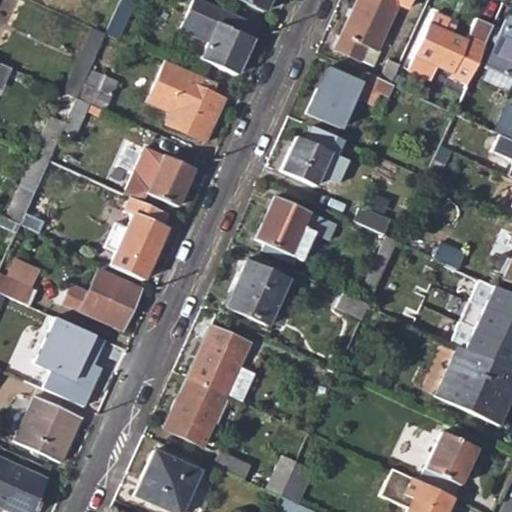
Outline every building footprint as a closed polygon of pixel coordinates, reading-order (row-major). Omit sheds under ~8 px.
[(107,0),(94,30),(104,34),(120,0),(107,0)] [(120,0),(104,34),(117,40),(135,0),(120,0)] [(256,26),(197,0),(190,0),(178,30),(206,42),(198,60),(228,73),(233,61),(239,64),(256,26)] [(235,0),(263,12),(268,0),(235,0)] [(355,0),(333,49),(371,67),(378,52),(374,50),(396,2),(391,0),(355,0)] [(433,13),(412,57),(418,59),(412,72),(431,81),(437,68),(449,74),(448,77),(465,84),(492,25),(476,18),(465,41),(450,34),(443,31),(446,23),(448,20),(433,13)] [(510,80),(511,81),(511,24),(505,21),(483,68),(485,69),(510,80)] [(446,23),(443,31),(450,34),(453,27),(446,23)] [(62,92),(76,98),(89,70),(104,34),(94,30),(91,29),(62,92)] [(223,98),(210,92),(214,84),(163,61),(146,102),(169,112),(163,126),(204,144),(223,98)] [(228,73),(233,76),(239,64),(233,61),(228,73)] [(378,80),(388,85),(392,76),(397,66),(386,62),(378,80)] [(0,91),(11,69),(0,64),(0,91)] [(316,89),(320,90),(330,70),(325,68),(316,89)] [(510,80),(485,69),(479,81),(504,92),(510,80)] [(88,104),(104,111),(116,81),(89,70),(76,98),(88,104)] [(304,114),(338,130),(352,98),(371,106),(377,94),(386,97),(390,86),(388,85),(378,80),(363,74),(359,84),(330,70),(320,90),(316,89),(304,114)] [(408,83),(392,76),(388,85),(390,86),(404,92),(408,83)] [(371,106),(381,110),(386,97),(377,94),(371,106)] [(61,130),(74,136),(88,104),(76,98),(64,123),(61,130)] [(492,133),(510,141),(511,137),(511,107),(505,104),(492,133)] [(32,155),(46,162),(61,130),(64,123),(48,116),(32,155)] [(357,146),(365,149),(370,136),(363,134),(357,146)] [(278,171),(313,187),(328,153),(294,137),(278,171)] [(430,161),(442,167),(449,152),(437,146),(430,161)] [(331,151),(316,184),(328,189),(343,156),(331,151)] [(3,219),(17,226),(23,213),(46,162),(32,155),(3,219)] [(174,209),(191,171),(161,157),(151,181),(133,173),(122,196),(126,198),(140,205),(144,195),(174,209)] [(477,203),(498,212),(505,197),(484,188),(477,203)] [(252,241),(262,245),(259,252),(289,264),(292,258),(300,261),(313,231),(301,226),(307,211),(271,196),(252,241)] [(112,252),(146,268),(165,228),(160,226),(165,216),(140,205),(126,198),(120,211),(129,216),(124,228),(114,223),(103,248),(112,252)] [(387,222),(357,209),(351,223),(381,236),(387,222)] [(17,226),(37,235),(44,222),(23,213),(17,226)] [(0,227),(14,233),(17,226),(3,219),(0,218),(0,227)] [(355,299),(365,304),(371,293),(393,244),(394,241),(384,237),(355,299)] [(106,266),(140,282),(146,268),(112,252),(106,266)] [(511,252),(500,280),(511,284),(511,252)] [(222,307),(265,326),(285,280),(243,261),(222,307)] [(60,305),(119,332),(139,289),(96,269),(86,292),(69,284),(60,305)] [(0,294),(4,296),(27,307),(35,290),(0,273),(0,294)] [(469,302),(511,321),(511,295),(479,280),(469,302)] [(333,308),(359,320),(365,304),(355,299),(354,299),(340,292),(333,308)] [(511,321),(469,302),(459,323),(511,346),(511,321)] [(511,346),(459,323),(450,343),(455,346),(510,371),(511,371),(507,368),(509,363),(511,363),(511,346)] [(185,377),(224,395),(241,404),(254,374),(238,367),(248,344),(208,326),(185,377)] [(47,381),(87,400),(108,354),(68,336),(47,381)] [(432,397),(495,426),(504,408),(494,404),(510,371),(455,346),(432,397)] [(494,404),(504,408),(511,389),(511,371),(510,371),(494,404)] [(161,429),(201,447),(224,395),(185,377),(161,429)] [(13,442),(59,462),(79,418),(33,397),(13,442)] [(417,483),(449,499),(472,449),(438,433),(417,483)] [(131,497),(166,511),(178,511),(197,472),(152,451),(131,497)] [(210,466),(242,481),(248,467),(217,452),(210,466)] [(262,490),(278,497),(294,462),(279,455),(262,490)] [(0,511),(1,511),(2,511),(6,503),(28,511),(29,511),(45,479),(0,458),(0,511)] [(278,497),(295,505),(311,469),(294,462),(278,497)] [(403,511),(443,511),(449,499),(417,483),(402,477),(389,471),(376,498),(404,510),(403,511)] [(309,511),(295,505),(278,497),(271,511),(309,511)] [(2,511),(28,511),(6,503),(2,511)]
